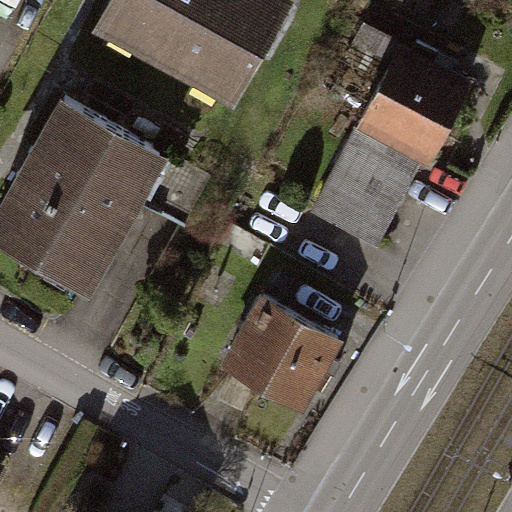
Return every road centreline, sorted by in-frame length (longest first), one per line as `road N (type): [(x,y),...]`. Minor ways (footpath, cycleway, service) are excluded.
road 1 (residential): [(0,345),(286,511)]
road 2 (secondary): [(511,237),(342,511)]
